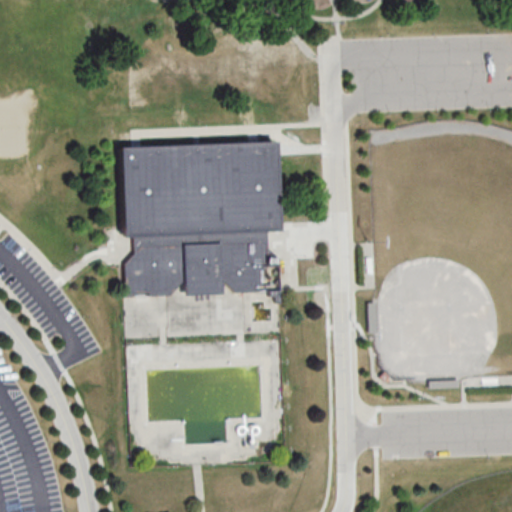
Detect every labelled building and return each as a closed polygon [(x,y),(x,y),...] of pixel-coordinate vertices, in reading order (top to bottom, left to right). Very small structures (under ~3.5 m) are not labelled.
[(247,8),(256,8),(256,13),(265,12),(265,21),(261,21),(261,29),(252,30),(252,26),(243,26),(243,17),(247,16),(247,8)] [(159,87),(166,81),(171,88),(165,93),(159,87)] [(119,149),(136,149),(252,145),(272,144),(273,151),(276,231),(265,231),(265,248),(276,257),(278,293),(234,294),(219,281),(220,295),(183,296),(182,281),(168,297),(146,297),(146,293),(131,294),(131,298),(124,298),(123,265),(133,255),(133,245),(133,238),(122,238),(119,149)] [(375,332),(374,302),(364,302),(365,332),(375,332)] [(455,378),(425,380),(425,388),(456,387),(455,378)]
